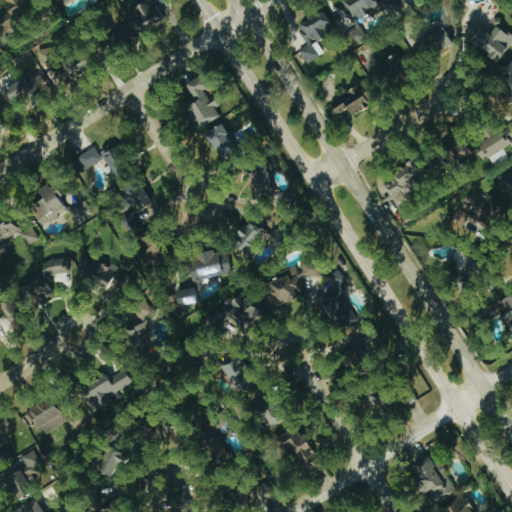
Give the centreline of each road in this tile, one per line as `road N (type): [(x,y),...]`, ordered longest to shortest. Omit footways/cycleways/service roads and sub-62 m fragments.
road 1 (secondary): [(198,0),(511,496)]
road 2 (secondary): [(511,429),(250,12)]
road 3 (residential): [(0,172),(269,0)]
road 4 (residential): [(288,511),(511,369)]
road 5 (residential): [(394,511),(294,353)]
road 6 (residential): [(312,180),(454,93)]
road 7 (residential): [(127,90),(199,203)]
